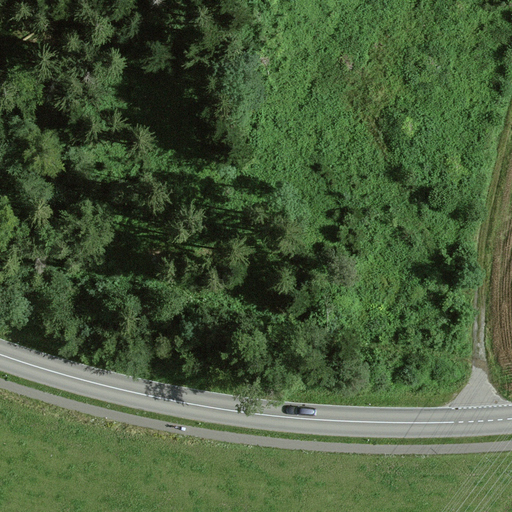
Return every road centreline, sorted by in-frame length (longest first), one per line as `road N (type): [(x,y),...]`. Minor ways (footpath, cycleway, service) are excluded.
road 1 (tertiary): [(0,353),(205,406),(339,423),(511,418)]
road 2 (track): [(476,421),(481,253),(511,104)]
